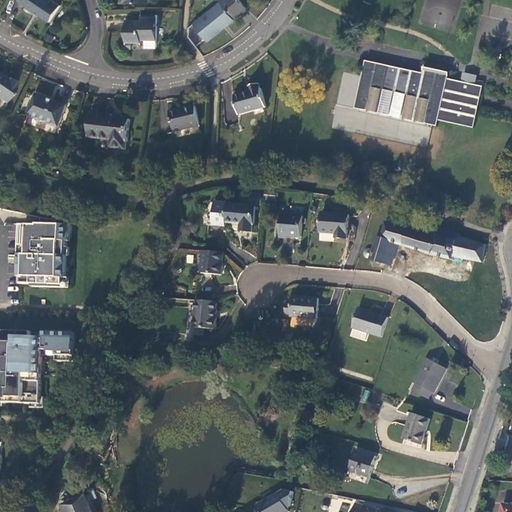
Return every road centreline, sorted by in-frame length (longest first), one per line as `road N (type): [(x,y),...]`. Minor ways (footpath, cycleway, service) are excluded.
road 1 (residential): [(509,362),(433,295),(402,284),(280,270),(255,281)]
road 2 (residential): [(291,0),(261,38),(216,66),(141,79),(83,70)]
road 3 (residential): [(468,511),(509,362)]
